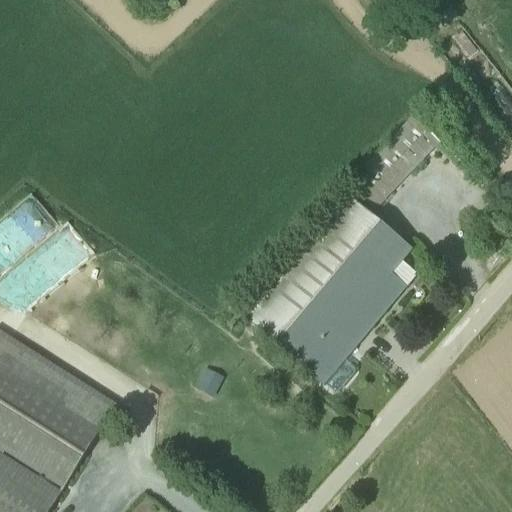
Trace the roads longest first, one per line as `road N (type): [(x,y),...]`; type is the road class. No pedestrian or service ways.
road 1 (unclassified): [(308,511),(511,279)]
road 2 (track): [(511,171),(431,67),(370,37),(340,0)]
road 3 (track): [(208,0),(159,40),(135,37),(113,0)]
